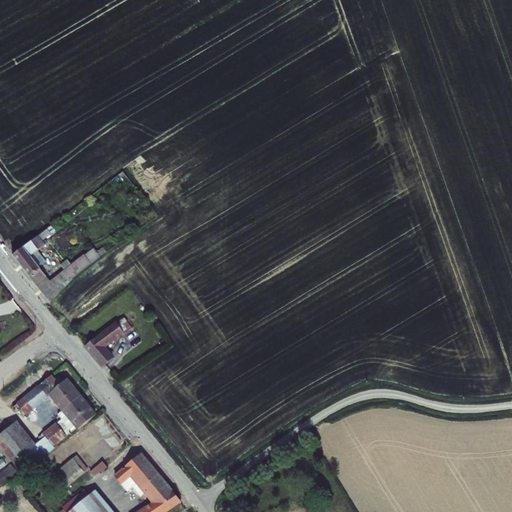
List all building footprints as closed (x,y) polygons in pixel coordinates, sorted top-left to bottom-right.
[(52,226),(47,229),(52,234),(56,231),(52,226)] [(52,234),(47,229),(12,256),(51,301),(83,270),(107,252),(103,247),(97,251),(94,248),(85,255),(84,255),(71,264),(64,270),(50,281),(31,256),(45,245),(45,244),(43,241),(45,239),(52,234)] [(67,259),(60,265),(64,270),(71,264),(67,259)] [(124,317),(117,323),(125,333),(132,328),(124,317)] [(116,322),(85,348),(102,369),(115,358),(106,347),(125,333),(117,323),(116,322)] [(52,375),(46,380),(54,389),(60,385),(52,375)] [(73,385),(68,379),(60,385),(54,389),(48,394),(50,397),(62,411),(76,428),(77,430),(97,415),(87,402),(73,385)] [(48,394),(54,389),(46,380),(39,387),(38,385),(16,404),(26,416),(50,397),(48,394)] [(76,428),(62,411),(58,415),(62,420),(57,424),(66,435),(66,436),(76,428)] [(36,445),(17,421),(0,434),(0,436),(22,464),(28,470),(54,449),(53,447),(45,437),(36,445)] [(45,437),(53,447),(67,437),(66,435),(57,424),(56,423),(42,434),(45,437)] [(22,464),(0,436),(0,446),(17,468),(22,464)] [(146,507),(137,511),(168,511),(182,503),(173,492),(174,490),(142,453),(114,476),(122,485),(131,478),(144,495),(151,503),(149,505),(149,506),(146,507)] [(77,456),(73,459),(84,472),(88,469),(77,456)] [(73,458),(48,478),(60,492),(84,472),(73,459),(73,458)] [(108,468),(103,461),(90,472),(94,477),(101,472),(102,473),(108,468)] [(19,474),(12,465),(0,473),(0,484),(2,487),(19,474)] [(131,478),(122,485),(127,492),(133,488),(140,497),(144,495),(131,478)] [(231,488),(226,491),(228,497),(235,493),(231,488)] [(69,511),(89,496),(85,490),(62,508),(64,510),(60,511),(69,511)] [(89,496),(69,511),(113,511),(96,491),(89,496)]
